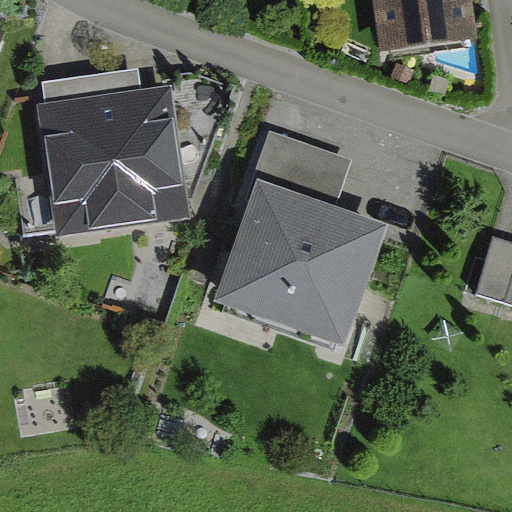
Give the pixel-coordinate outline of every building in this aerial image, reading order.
[(486,0),(400,0),(406,55),(491,46),(486,0)] [(35,46),(0,31),(0,129),(1,130),(35,46)] [(164,77),(71,87),(87,238),(211,224),(197,93),(166,96),(164,77)] [(335,218),(353,166),(270,138),(252,189),(258,191),(335,218)] [(335,218),(258,191),(214,318),(347,364),(391,236),(335,218)] [(511,243),(495,299),(511,303),(511,243)]
